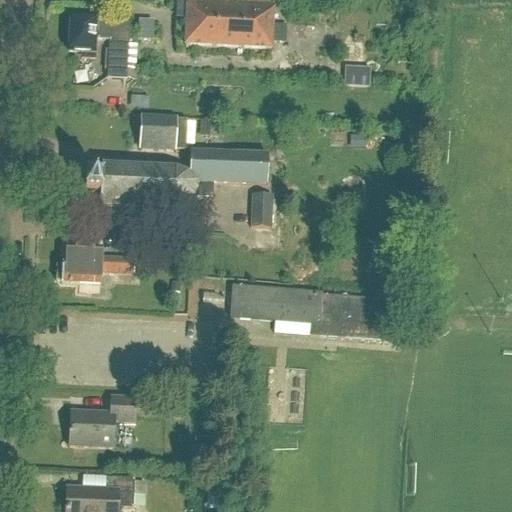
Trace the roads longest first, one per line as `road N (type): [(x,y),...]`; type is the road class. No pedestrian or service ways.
road 1 (tertiary): [(0,317),(7,152)]
road 2 (tertiary): [(7,152),(14,0)]
